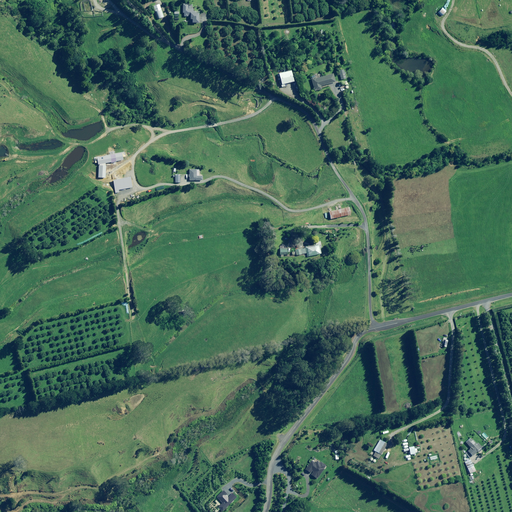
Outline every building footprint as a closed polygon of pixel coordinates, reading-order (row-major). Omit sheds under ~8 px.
[(284,0),(263,0),(265,16),(286,14),(284,0)] [(164,16),(159,3),(154,6),(159,18),(164,16)] [(199,13),(195,12),(195,11),(193,11),(193,9),(188,8),(188,4),(183,3),(183,12),(184,12),(184,16),(189,16),(189,14),(191,14),(191,19),(193,19),(192,22),(199,22),(199,13)] [(164,54),(163,47),(156,48),(158,57),(163,56),(162,54),(164,54)] [(336,81),(334,73),(316,78),(316,77),(311,79),(314,91),(323,88),(322,85),(336,81)] [(190,177),(189,180),(202,180),(203,176),(197,175),(197,169),(190,169),(190,174),(188,174),(188,177),(190,177)] [(351,214),(350,207),(330,212),(331,219),(351,214)] [(320,241),(315,242),(316,245),(311,246),(310,244),(305,245),(306,248),(296,250),(297,255),(307,253),(307,257),(321,254),(320,248),(322,247),(320,241)] [(478,444),(472,437),(466,442),(471,448),(465,452),(469,457),(478,451),(479,452),(483,448),(479,443),(478,444)] [(387,444),(380,440),(374,450),(376,452),(373,456),(379,459),(387,444)] [(476,470),(471,459),(465,461),(470,473),(476,470)]
